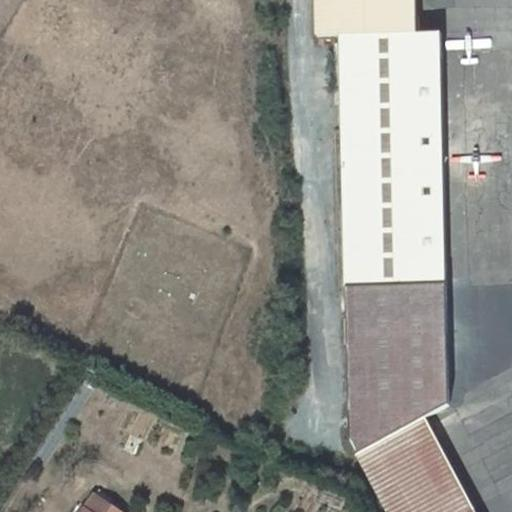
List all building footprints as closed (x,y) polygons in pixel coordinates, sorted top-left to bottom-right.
[(341,24),(416,23),(415,0),(314,0),(315,25),(341,24)] [(439,23),(416,23),(341,24),(345,274),(345,276),(442,274),(442,163),(439,23)] [(444,394),(442,274),(345,276),(347,427),(353,438),(418,406),(444,394)] [(392,511),(473,511),(418,406),(353,438),(392,511)] [(316,429),(304,436),(315,456),(328,450),(316,429)]
